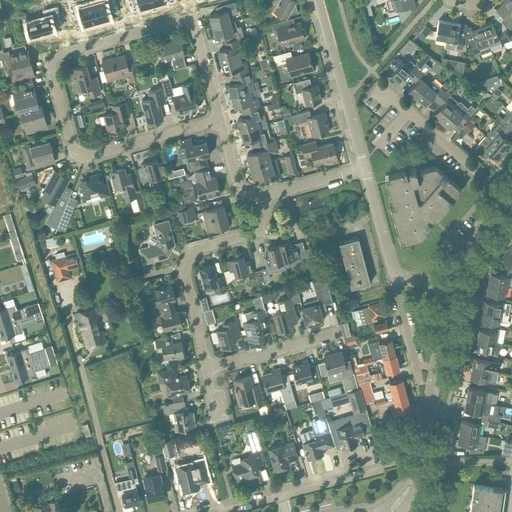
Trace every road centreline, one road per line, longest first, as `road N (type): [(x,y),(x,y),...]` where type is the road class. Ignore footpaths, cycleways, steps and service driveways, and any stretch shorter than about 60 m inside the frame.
road 1 (residential): [(85,157),(72,149),(49,66),(54,55),(191,20),(220,120)]
road 2 (residential): [(208,365),(184,265),(197,249),(256,230),(266,196)]
road 3 (unclassified): [(364,169),(317,0)]
road 4 (residential): [(508,200),(377,87)]
road 5 (residential): [(220,120),(85,157)]
road 6 (residential): [(208,365),(337,333)]
